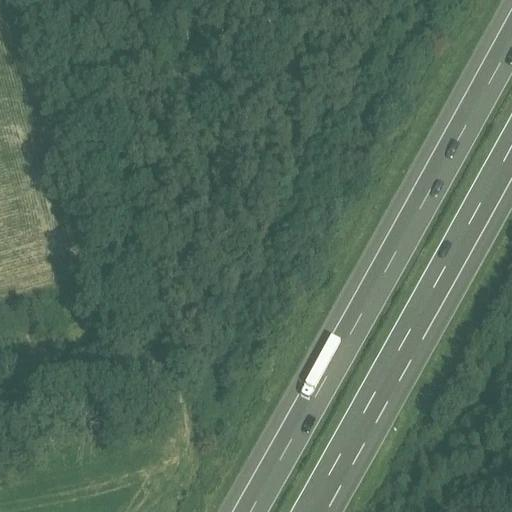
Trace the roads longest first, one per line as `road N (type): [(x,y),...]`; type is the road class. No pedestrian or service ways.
road 1 (motorway): [(511,38),(242,511)]
road 2 (track): [(186,436),(63,0)]
road 3 (motorway): [(317,511),(434,309)]
road 4 (motorway): [(434,309),(511,164)]
road 5 (motorway): [(434,309),(457,299),(511,204)]
